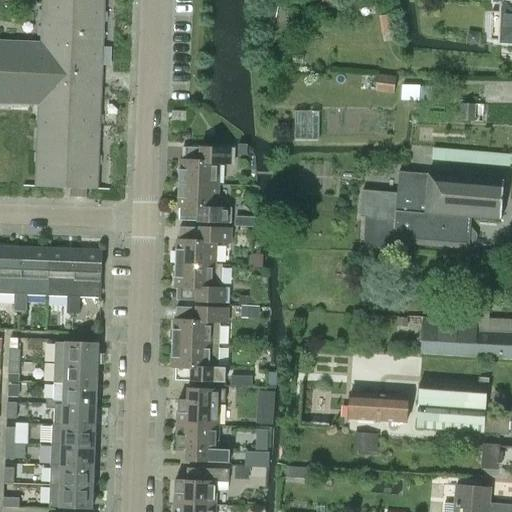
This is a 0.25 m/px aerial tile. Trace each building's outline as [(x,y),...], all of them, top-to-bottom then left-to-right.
[(0,0),(0,103),(39,105),(35,187),(70,188),(69,197),(79,198),(79,189),(97,190),(104,0),(0,0)] [(511,0),(494,0),(494,3),(503,3),(501,44),(511,44),(511,0)] [(270,5),(268,17),(274,18),(277,7),(270,5)] [(466,43),(478,45),(480,33),(468,31),(466,43)] [(172,111),(172,121),(185,122),(186,112),(172,111)] [(180,160),(179,184),(219,185),(219,163),(233,164),(234,149),(187,147),(187,161),(180,160)] [(511,154),(432,148),(431,160),(511,166),(511,154)] [(362,190),(360,216),(400,219),(405,172),(398,172),(396,193),(362,190)] [(400,219),(360,216),(360,217),(364,218),(362,248),(403,251),(404,243),(468,248),(476,241),(477,234),(470,227),(471,217),(501,219),(504,179),(428,173),(428,174),(405,172),(400,219)] [(218,207),(219,185),(179,184),(178,207),(185,207),(184,220),(231,222),(232,208),(218,207)] [(177,240),(176,264),(222,265),(215,264),(216,243),(230,243),(231,229),(184,227),(183,240),(177,240)] [(0,246),(0,293),(15,294),(14,303),(27,303),(27,295),(21,295),(23,248),(0,246)] [(21,295),(27,295),(47,296),(49,249),(23,248),(21,295)] [(49,249),(47,296),(67,297),(67,305),(80,305),(80,297),(74,297),(76,250),(49,249)] [(74,297),(80,297),(101,298),(103,251),(76,250),(74,297)] [(221,288),(222,265),(176,264),(175,287),(182,287),(181,300),(228,302),(229,288),(221,288)] [(27,312),(27,303),(14,303),(14,311),(27,312)] [(79,314),(80,305),(67,305),(67,313),(79,314)] [(477,305),(476,320),(475,332),(511,333),(511,320),(488,319),(488,305),(477,305)] [(173,320),(173,343),(219,345),(220,323),(227,323),(228,309),(181,307),(180,320),(173,320)] [(422,354),(511,359),(511,333),(475,332),(476,320),(457,319),(424,317),(422,354)] [(55,342),(54,368),(56,368),(57,359),(65,359),(65,364),(98,365),(99,353),(98,353),(99,344),(55,342)] [(218,367),(219,345),(173,343),(172,367),(178,367),(178,380),(225,382),(225,368),(218,367)] [(9,349),(9,361),(20,362),(20,350),(9,349)] [(54,368),(54,383),(97,385),(97,376),(98,376),(98,365),(65,364),(65,359),(57,359),(56,368),(54,368)] [(9,361),(9,373),(19,374),(20,362),(9,361)] [(54,383),(53,400),(64,400),(63,405),(97,406),(97,394),(97,385),(54,383)] [(178,399),(177,424),(219,426),(220,402),(225,402),(225,389),(187,388),(186,400),(178,399)] [(349,419),(407,423),(409,396),(351,392),(349,419)] [(46,399),(46,409),(55,409),(54,424),(53,424),(53,425),(95,426),(96,417),(97,417),(97,406),(63,405),(64,400),(53,400),(46,399)] [(7,403),(7,418),(16,419),(17,403),(7,403)] [(218,449),(219,426),(177,424),(176,449),(188,449),(188,461),(229,463),(230,450),(218,449)] [(53,425),(52,449),(53,449),(54,441),(62,441),(62,445),(95,447),(96,435),(95,435),(95,426),(53,425)] [(6,427),(6,443),(15,443),(15,428),(6,427)] [(354,433),(353,443),(378,445),(378,435),(354,433)] [(52,449),(51,465),(94,467),(94,458),(95,458),(95,447),(62,445),(62,441),(54,441),(53,449),(52,449)] [(6,443),(5,459),(14,459),(15,443),(6,443)] [(482,466),(497,467),(499,445),(484,444),(482,466)] [(245,452),(245,466),(268,467),(269,467),(269,453),(269,452),(245,452)] [(51,465),(50,490),(52,490),(52,481),(60,481),(60,486),(94,487),(94,476),(93,476),(94,467),(51,465)] [(5,468),(4,483),(14,484),(14,468),(5,468)] [(175,479),(174,504),(216,505),(217,482),(229,482),(229,469),(187,468),(187,480),(175,479)] [(49,507),(59,507),(92,508),(93,499),(94,487),(60,486),(60,481),(52,481),(52,490),(50,490),(49,507)] [(443,503),(442,511),(511,511),(511,505),(490,504),(491,489),(456,486),(455,504),(443,503)] [(3,507),(19,508),(19,498),(4,498),(3,507)]
